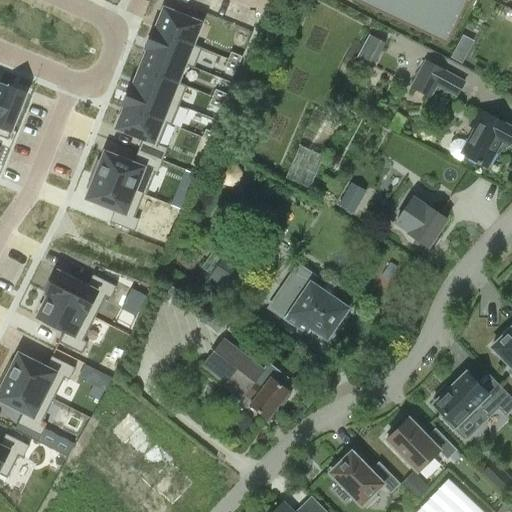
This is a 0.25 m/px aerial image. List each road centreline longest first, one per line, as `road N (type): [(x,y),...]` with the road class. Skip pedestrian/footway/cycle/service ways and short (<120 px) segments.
road 1 (residential): [(225,511),(323,418),(418,360),(458,274),(511,219)]
road 2 (residential): [(75,79),(29,196),(0,236)]
road 3 (unknown): [(258,477),(185,425),(147,385)]
